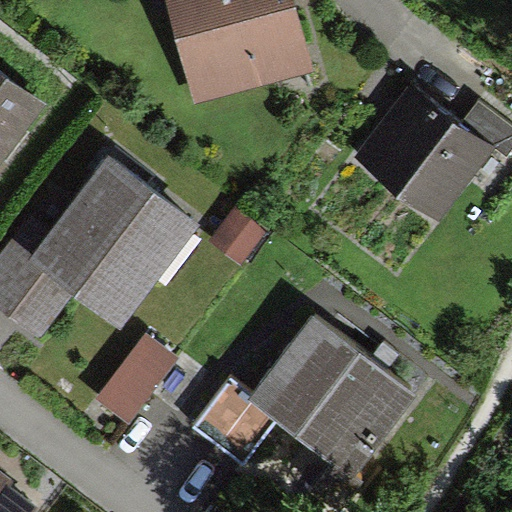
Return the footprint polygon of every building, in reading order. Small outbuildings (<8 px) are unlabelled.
[(293,0),(167,0),(195,102),(313,71),(293,0)] [(0,165),(47,105),(0,67),(0,165)] [(433,101),(412,84),(355,157),(440,222),(496,149),(463,123),(433,101)] [(511,127),(479,102),(463,123),(496,149),(507,158),(511,151),(511,127)] [(200,227),(108,156),(33,255),(29,261),(73,295),(120,331),(200,227)] [(268,230),(237,205),(210,240),(241,264),(268,230)] [(29,261),(33,255),(13,239),(0,255),(0,308),(38,338),(73,295),(29,261)] [(252,396),(249,401),(277,422),(354,481),(418,397),(386,372),(376,365),(369,359),(314,315),(252,396)] [(179,358),(146,333),(96,399),(130,424),(179,358)] [(384,341),(369,359),(376,365),(386,372),(400,354),(384,341)] [(249,401),(252,396),(231,379),(193,428),(245,466),(277,422),(249,401)] [(0,511),(33,511),(37,507),(9,486),(14,481),(0,470),(0,511)]
